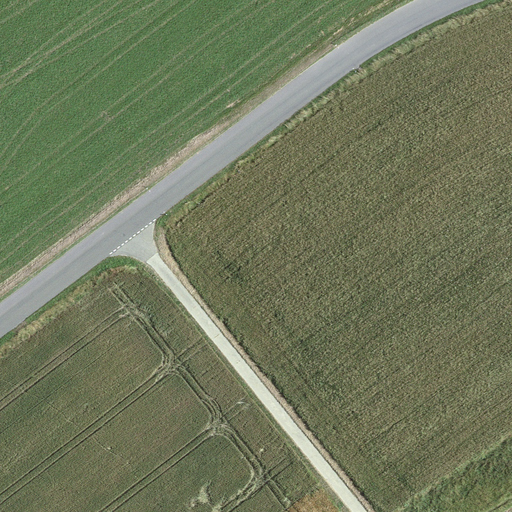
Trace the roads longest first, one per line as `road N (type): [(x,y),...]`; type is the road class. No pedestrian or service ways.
road 1 (tertiary): [(0,319),(378,34),(447,0)]
road 2 (track): [(124,226),(358,511)]
